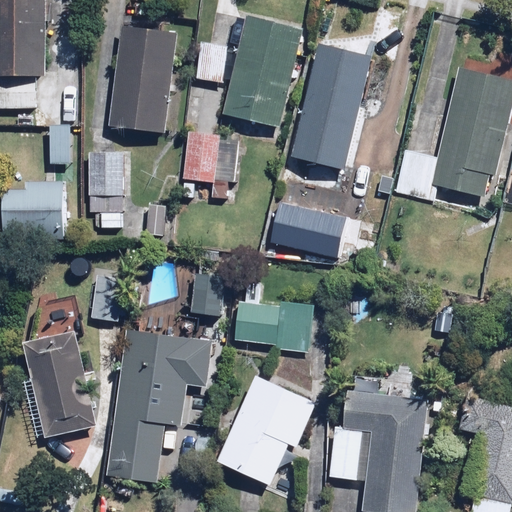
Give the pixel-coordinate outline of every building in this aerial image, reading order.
[(0,0),(0,112),(36,113),(36,82),(45,82),(45,0),(0,0)] [(300,31),(248,18),(224,118),(277,130),(300,31)] [(176,35),(122,29),(109,130),(164,137),(176,35)] [(223,87),(228,47),(202,44),(197,84),(223,87)] [(370,59),(316,46),(290,158),(344,171),(370,59)] [(511,108),(511,83),(457,71),(431,187),(484,199),(489,178),(496,180),(511,108)] [(68,127),(47,127),(47,166),(68,166),(68,127)] [(193,201),(195,182),(210,183),(209,198),(227,200),(229,185),(236,185),(240,146),(218,144),(219,136),(187,133),(181,200),(193,201)] [(90,155),(89,215),(102,215),(101,230),(122,231),(124,155),(90,155)] [(1,194),(0,240),(63,241),(64,186),(22,186),(22,194),(1,194)] [(350,219),(278,202),(268,245),(340,262),(350,219)] [(165,204),(140,204),(140,238),(164,238),(165,204)] [(119,326),(122,278),(89,275),(86,324),(119,326)] [(223,279),(188,276),(185,317),(220,319),(223,279)] [(247,285),(246,305),(237,304),(234,343),(276,346),(275,353),(308,355),(312,306),(279,303),(279,307),(259,306),(261,286),(247,285)] [(76,333),(26,342),(44,439),(95,430),(76,333)] [(212,347),(123,336),(107,480),(157,485),(164,426),(183,429),(188,387),(207,389),(212,347)] [(416,511),(426,400),(390,397),(391,380),(361,378),(359,396),(348,395),(345,431),(333,430),(329,479),(365,482),(362,511),(416,511)] [(316,408),(256,380),(216,466),(268,489),(288,447),(297,451),(316,408)] [(511,511),(511,410),(466,401),(459,432),(478,436),(465,494),(486,498),(482,511),(511,511)]
